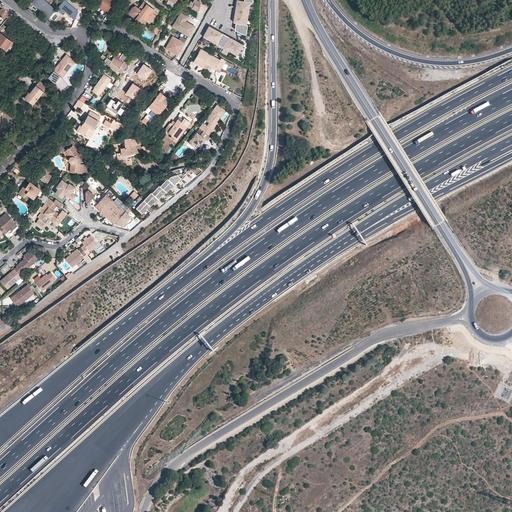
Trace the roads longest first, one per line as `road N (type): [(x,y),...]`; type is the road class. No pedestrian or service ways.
road 1 (motorway): [(0,493),(162,347),(271,264),(511,117)]
road 2 (motorway): [(511,96),(283,232),(190,301),(0,468)]
road 3 (motorway): [(38,511),(213,334),(340,241)]
road 4 (residential): [(446,322),(377,337),(224,431),(158,482),(144,511)]
road 5 (motorway): [(511,73),(378,146),(202,262)]
road 6 (residential): [(127,238),(209,169),(235,100),(116,28),(82,30)]
road 7 (primary): [(302,0),(454,251),(471,304)]
road 8 (primary): [(495,287),(471,268),(308,0)]
road 9 (motorway): [(272,0),(267,174),(249,210),(202,262)]
road 10 (motorway): [(202,262),(0,431)]
road 11 (track): [(511,353),(450,351),(281,457)]
road 12 (track): [(341,511),(436,427),(504,413),(511,419)]
road 13 (motorway): [(511,49),(452,63),(405,57),(356,31),(328,0)]
road 14 (motorway): [(340,241),(511,140)]
road 15 (motorway): [(340,241),(511,154)]
road 16 (residential): [(82,30),(89,59),(83,83),(47,131),(0,169)]
road 17 (residential): [(0,329),(127,238)]
road 18 (residential): [(0,263),(23,243),(61,245),(87,225),(127,238)]
